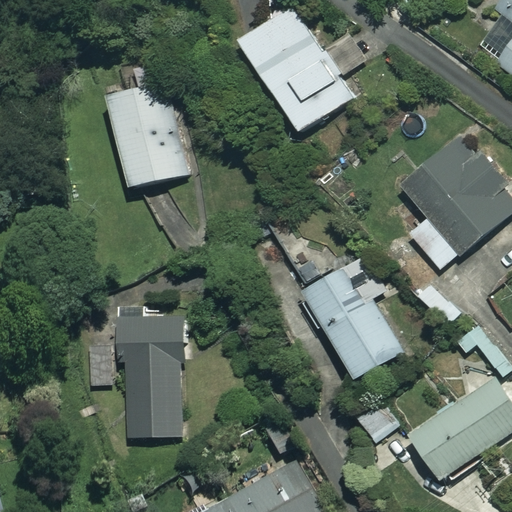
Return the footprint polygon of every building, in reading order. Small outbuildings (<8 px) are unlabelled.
[(273,0),(275,23),(245,43),(305,133),(356,100),(296,9),(289,0),(273,0)] [(424,0),(399,0),(395,5),(411,18),(424,0)] [(511,0),(509,0),(501,11),(511,19),(511,47),(500,62),(511,71),(511,0)] [(193,175),(170,84),(114,99),(136,190),(193,175)] [(511,216),(511,188),(470,135),(406,186),(432,220),(414,234),(443,270),(511,216)] [(324,273),(287,214),(271,224),(308,283),(324,273)] [(370,272),(362,259),(307,293),(361,380),(407,352),(375,300),(384,295),(375,281),(359,291),(353,282),(370,272)] [(463,314),(434,284),(421,297),(450,327),(463,314)] [(147,308),(121,308),(122,365),(132,365),(134,437),(187,437),(185,314),(147,315),(147,308)] [(511,362),(482,327),(460,346),(469,356),(480,347),(506,377),(511,371),(511,362)] [(116,388),(115,347),(92,348),(93,389),(116,388)] [(511,435),(511,400),(498,379),(415,435),(445,481),(511,435)] [(403,424),(386,403),(362,421),(379,443),(403,424)] [(321,511),(296,466),(216,511),(321,511)]
